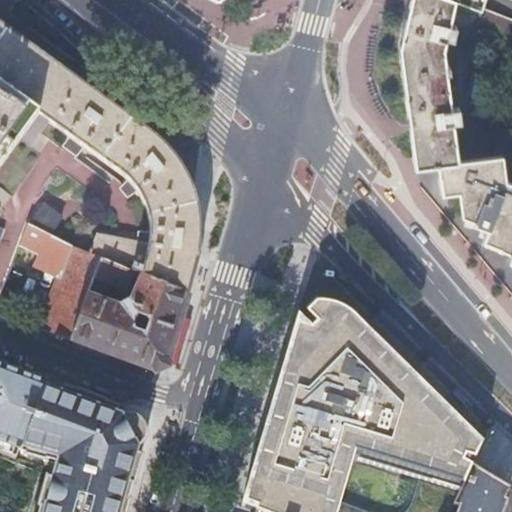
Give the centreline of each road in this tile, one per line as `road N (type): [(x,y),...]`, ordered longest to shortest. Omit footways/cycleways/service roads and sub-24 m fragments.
road 1 (secondary): [(511,368),(284,117)]
road 2 (secondary): [(265,188),(511,416)]
road 3 (residential): [(214,511),(269,322),(228,310)]
road 4 (residential): [(0,332),(202,402)]
road 5 (secondary): [(136,25),(265,188)]
road 6 (secondary): [(284,117),(136,25)]
road 7 (primary): [(228,310),(265,188)]
road 8 (primary): [(284,117),(318,0)]
